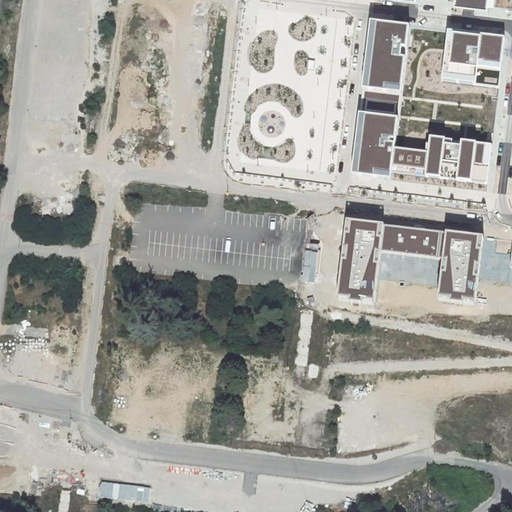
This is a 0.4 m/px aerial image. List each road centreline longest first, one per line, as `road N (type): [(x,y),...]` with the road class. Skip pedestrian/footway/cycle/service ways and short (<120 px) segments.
road 1 (residential): [(212,185),(111,171),(80,397),(85,421),(99,437),(125,446),(438,485),(462,511)]
road 2 (residential): [(501,219),(212,185)]
road 3 (residential): [(511,25),(303,0)]
road 4 (unknown): [(314,19),(350,28),(333,156),(318,165),(294,160)]
road 5 (residential): [(212,185),(235,0)]
road 6 (unknown): [(257,155),(275,21),(314,19)]
road 7 (unknown): [(314,19),(294,160)]
